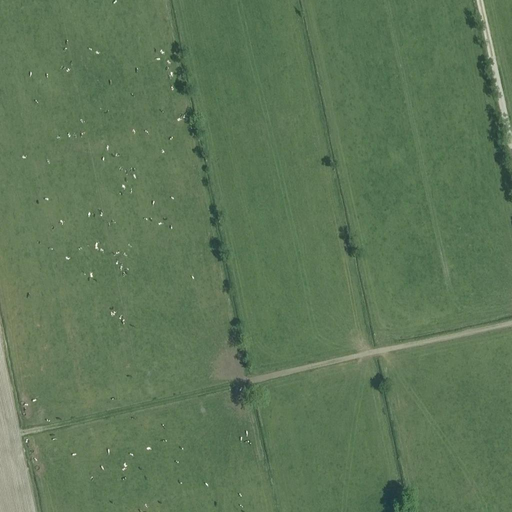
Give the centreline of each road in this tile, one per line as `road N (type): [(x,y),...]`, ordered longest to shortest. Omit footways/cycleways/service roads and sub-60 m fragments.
road 1 (track): [(26,430),(511,321)]
road 2 (track): [(481,0),(511,140)]
